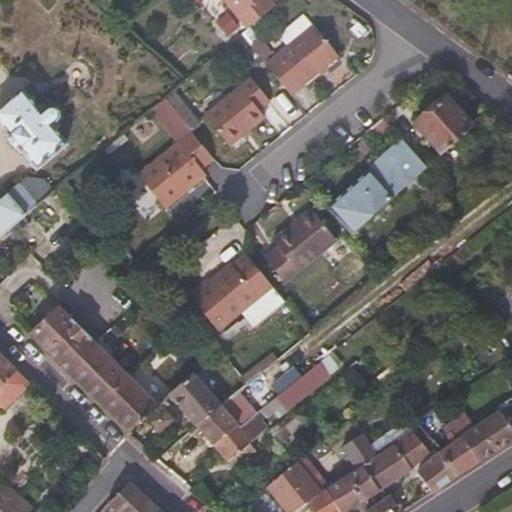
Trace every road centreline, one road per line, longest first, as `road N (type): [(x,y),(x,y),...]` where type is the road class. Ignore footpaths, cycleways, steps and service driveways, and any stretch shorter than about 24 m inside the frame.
road 1 (residential): [(435,49),(242,192)]
road 2 (residential): [(0,332),(133,462)]
